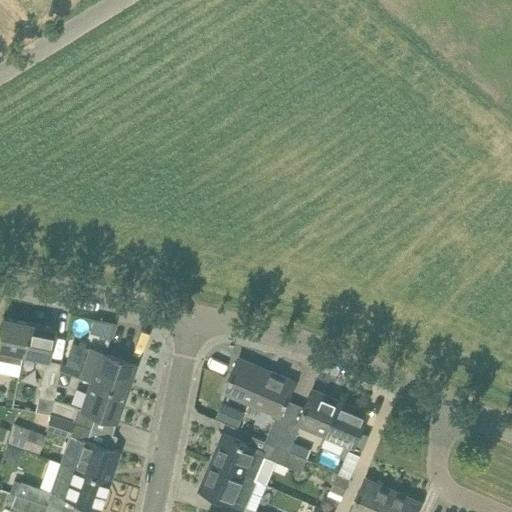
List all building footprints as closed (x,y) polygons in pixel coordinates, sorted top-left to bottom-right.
[(4,316),(0,333),(0,357),(20,362),(22,350),(23,350),(29,321),(4,316)] [(110,336),(114,323),(103,320),(99,333),(110,336)] [(36,365),(43,367),(45,367),(45,366),(48,355),(48,356),(54,326),(29,321),(23,350),(38,353),(36,365)] [(89,346),(81,369),(61,362),(59,369),(72,373),(79,375),(91,379),(126,391),(136,362),(126,359),(89,346)] [(225,389),(252,401),(267,368),(239,355),(225,389)] [(38,395),(53,398),(56,381),(59,369),(45,366),(45,367),(43,367),(38,395)] [(267,368),(252,401),(280,413),(295,380),(267,368)] [(72,373),(59,369),(56,381),(64,384),(69,381),(72,373)] [(126,391),(91,379),(81,408),(77,406),(73,419),(91,425),(96,413),(116,420),(126,391)] [(313,387),(298,421),(326,433),(341,399),(313,387)] [(51,411),(73,419),(77,406),(53,398),(51,411)] [(238,425),(245,409),(223,399),(216,415),(238,425)] [(338,471),(350,476),(360,454),(352,450),(368,411),(341,399),(326,433),(346,442),(344,447),(347,449),(338,471)] [(73,419),(51,411),(50,412),(48,425),(68,432),(73,419)] [(266,439),(278,444),(288,422),(275,416),(266,439)] [(63,461),(74,465),(109,478),(119,449),(87,439),(91,425),(73,419),(68,432),(73,433),(63,461)] [(278,444),(289,449),(293,439),(299,426),(288,422),(278,444)] [(14,423),(8,441),(25,447),(32,429),(14,423)] [(10,428),(0,424),(0,438),(6,441),(10,428)] [(224,431),(212,459),(262,480),(264,476),(267,475),(270,474),(271,471),(272,468),(270,464),(269,463),(272,457),(301,470),(307,457),(289,449),(278,444),(266,439),(262,447),(224,431)] [(200,487),(209,491),(245,506),(256,479),(261,481),(262,480),(212,459),(200,487)] [(74,465),(63,461),(53,490),(99,506),(109,478),(74,465)] [(328,493),(341,498),(350,476),(338,471),(328,493)] [(382,511),(389,498),(394,488),(366,476),(349,511),(382,511)] [(48,504),(53,490),(39,486),(21,479),(16,493),(48,504)] [(394,488),(389,498),(382,511),(416,511),(422,500),(394,488)] [(45,511),(48,504),(16,493),(12,504),(33,511),(45,511)] [(329,511),(331,509),(329,509),(324,507),(314,503),(310,511),(329,511)]
